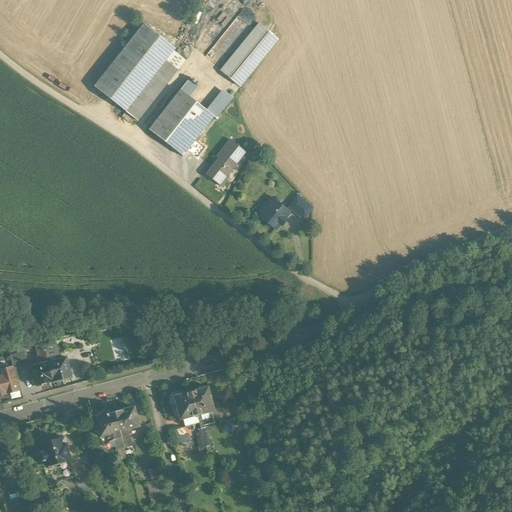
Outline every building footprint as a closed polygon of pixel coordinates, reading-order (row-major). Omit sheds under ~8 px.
[(143,24),(93,87),(125,112),(165,61),(173,51),(174,49),(143,24)] [(258,25),(220,71),(239,86),(245,79),(277,40),(258,25)] [(185,61),(173,51),(165,61),(177,70),(185,61)] [(165,61),(125,112),(137,122),(177,70),(165,61)] [(245,79),(239,86),(242,89),(248,81),(245,79)] [(196,88),(187,81),(179,90),(189,98),(196,88)] [(189,98),(179,90),(148,130),(182,157),(213,117),(208,113),(189,98)] [(224,93),(208,113),(213,117),(215,119),(231,99),(224,93)] [(229,140),(216,158),(218,159),(205,175),(217,184),(222,178),(224,180),(245,153),(229,140)] [(311,209),(296,197),(288,208),(303,219),(311,209)] [(274,198),(270,199),(267,202),(267,206),(259,217),(275,230),(279,225),(281,226),(285,220),(284,219),(288,213),(278,205),(277,201),(274,198)] [(190,336),(168,341),(172,354),(194,348),(190,336)] [(48,343),(42,345),(44,351),(47,363),(50,362),(49,357),(52,357),(48,343)] [(44,351),(39,353),(41,360),(43,359),(44,363),(47,363),(44,351)] [(24,353),(10,358),(14,371),(28,366),(24,353)] [(50,362),(47,363),(53,382),(55,382),(57,382),(59,381),(60,380),(70,377),(69,370),(70,370),(69,366),(67,366),(65,358),(50,362)] [(44,363),(28,368),(30,376),(29,376),(30,380),(31,379),(33,386),(35,386),(36,387),(40,386),(41,384),(52,381),(52,382),(53,382),(47,363),(44,363)] [(4,378),(0,378),(0,396),(2,396),(4,397),(8,396),(9,394),(17,392),(11,370),(2,372),(4,378)] [(207,388),(190,392),(196,416),(205,413),(210,412),(213,411),(211,404),(212,404),(209,395),(207,388)] [(190,392),(173,397),(175,404),(174,404),(177,413),(179,420),(183,419),(186,418),(196,416),(190,392)] [(133,408),(122,411),(121,410),(117,411),(113,412),(119,432),(126,430),(138,427),(133,408)] [(106,415),(94,418),(99,437),(111,434),(119,432),(113,412),(110,413),(105,414),(106,415)] [(205,413),(196,416),(199,424),(208,421),(205,413)] [(196,416),(186,418),(189,427),(199,424),(196,416)] [(128,435),(120,437),(123,448),(131,446),(128,435)] [(198,437),(202,449),(208,447),(204,435),(198,437)] [(113,439),(116,450),(123,448),(120,437),(113,439)] [(58,440),(54,440),(50,442),(40,444),(42,452),(38,453),(41,462),(45,461),(46,467),(60,464),(69,461),(65,446),(61,447),(59,439),(58,440)] [(126,460),(123,448),(116,450),(119,462),(126,460)] [(69,461),(60,464),(64,479),(73,477),(77,478),(80,477),(83,476),(86,475),(88,474),(90,473),(85,456),(69,461)] [(60,464),(46,467),(43,468),(48,486),(57,483),(64,479),(60,464)] [(153,479),(160,478),(158,465),(151,467),(153,479)] [(161,479),(146,483),(149,493),(164,489),(161,479)] [(23,499),(21,508),(29,510),(31,501),(23,499)]
